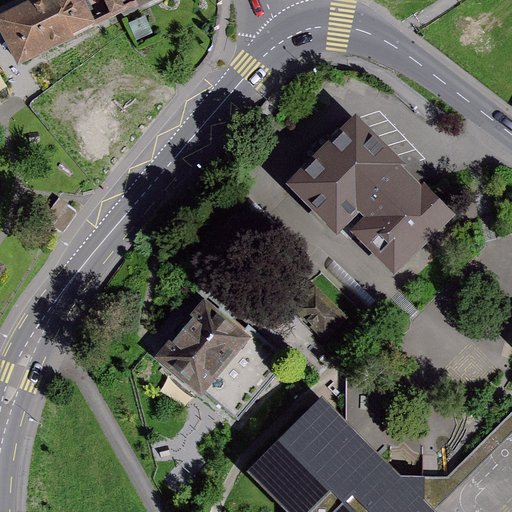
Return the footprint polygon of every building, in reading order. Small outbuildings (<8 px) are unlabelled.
[(88,0),(53,0),(2,26),(24,68),(102,27),(88,0)] [(151,0),(104,0),(112,17),(151,0)] [(361,129),(292,194),(335,240),(355,221),(361,227),(350,237),(391,282),(452,225),(361,129)] [(0,282),(10,268),(0,260),(0,282)] [(353,322),(314,284),(292,307),(331,345),(353,322)] [(212,305),(163,365),(239,428),(289,368),(212,305)] [(347,419),(328,400),(254,474),(290,511),(437,511),(413,488),(347,419)] [(413,488),(437,511),(511,438),(511,421),(451,481),(413,488)]
